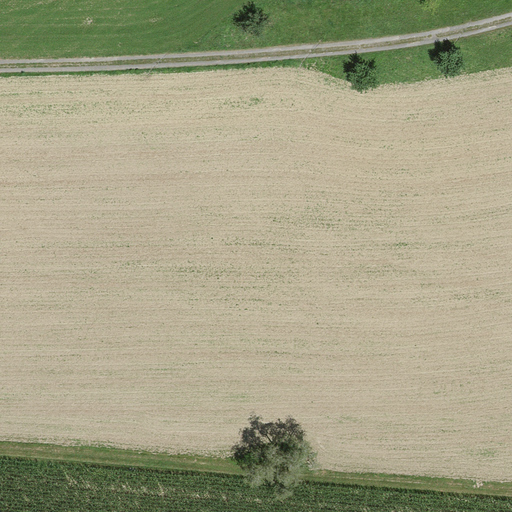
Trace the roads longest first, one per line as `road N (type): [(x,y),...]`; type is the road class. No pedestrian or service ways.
road 1 (track): [(511,15),(342,48),(0,62)]
road 2 (track): [(0,448),(511,493)]
